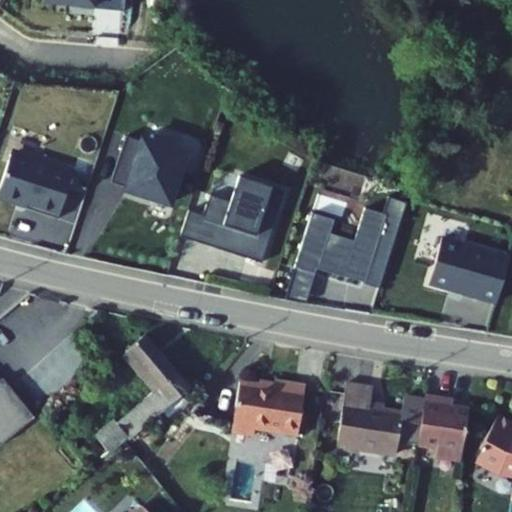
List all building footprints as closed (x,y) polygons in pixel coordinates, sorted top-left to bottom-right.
[(38,0),(38,4),(93,9),(124,11),(124,0),(38,0)] [(170,203),(187,152),(142,137),(142,140),(126,135),(111,181),(127,186),(126,188),(170,203)] [(11,153),(0,187),(0,195),(27,204),(26,207),(58,218),(73,172),(11,153)] [(187,211),(179,236),(258,263),(282,191),(237,176),(228,202),(208,195),(201,216),(187,211)] [(331,219),(310,213),(293,268),(314,274),(316,269),(363,283),(383,215),(363,208),(353,241),(327,234),(331,219)] [(511,255),(443,235),(430,282),(478,293),(478,295),(497,301),(511,255)] [(91,459),(187,384),(142,328),(117,347),(150,389),(109,421),(107,419),(78,442),(91,459)] [(0,439),(33,414),(1,374),(0,375),(0,439)] [(260,481),(285,485),(300,383),(271,379),(270,385),(238,380),(230,430),(250,433),(249,444),(265,446),(260,481)] [(334,444),(394,453),(401,410),(363,404),(366,384),(343,381),(334,444)] [(455,399),(427,395),(420,444),(440,447),(439,457),(463,460),(471,408),(454,405),(455,399)] [(511,419),(499,413),(481,448),(483,449),(479,458),(498,468),(500,470),(501,471),(501,472),(511,473),(511,419)] [(150,511),(141,503),(132,511),(150,511)]
